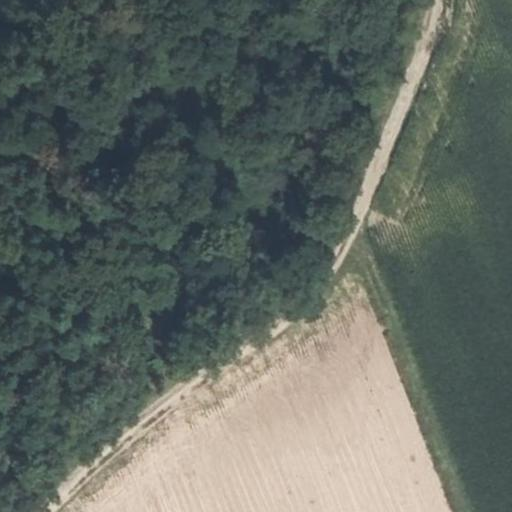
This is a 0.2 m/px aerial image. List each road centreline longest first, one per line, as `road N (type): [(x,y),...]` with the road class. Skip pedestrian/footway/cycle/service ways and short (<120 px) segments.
road 1 (track): [(436,0),(406,92),(324,276),(285,322),(221,360),(39,511)]
road 2 (track): [(460,511),(350,229)]
